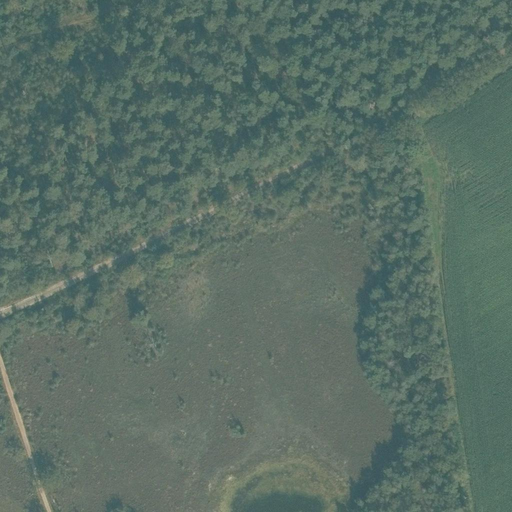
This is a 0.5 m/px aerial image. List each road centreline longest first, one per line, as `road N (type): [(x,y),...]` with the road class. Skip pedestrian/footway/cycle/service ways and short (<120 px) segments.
road 1 (track): [(0,315),(311,163),(511,40)]
road 2 (track): [(49,511),(0,358)]
